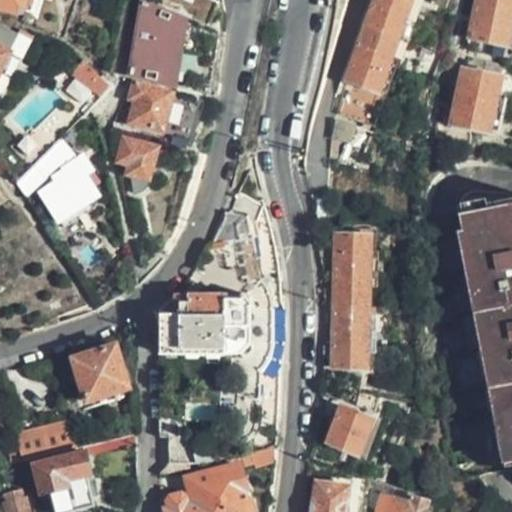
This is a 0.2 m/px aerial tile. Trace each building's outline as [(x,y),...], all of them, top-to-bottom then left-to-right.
[(0,0),(0,7),(21,14),(26,0),(0,0)] [(103,0),(127,10),(128,0),(103,0)] [(377,91),(409,0),(372,0),(345,81),(377,91)] [(506,45),(511,10),(511,0),(475,0),(468,37),(506,45)] [(172,84),(184,19),(140,1),(129,72),(172,84)] [(19,30),(16,35),(30,41),(33,36),(19,30)] [(194,57),(218,61),(221,43),(196,40),(194,57)] [(0,73),(13,49),(0,41),(0,73)] [(68,76),(96,99),(107,85),(79,62),(68,76)] [(487,130),(498,75),(462,68),(450,123),(487,130)] [(189,91),(214,94),(216,78),(191,74),(189,91)] [(172,91),(134,83),(129,99),(135,101),(130,122),(162,130),(172,91)] [(147,180),(156,148),(122,138),(116,163),(127,166),(126,174),(147,180)] [(98,197),(92,186),(97,183),(81,156),(60,168),(61,170),(52,177),(54,182),(38,192),(56,223),(98,197)] [(31,166),(13,182),(23,197),(42,177),(31,166)] [(511,195),(459,205),(507,468),(511,466),(511,195)] [(251,214),(228,212),(222,213),(221,227),(212,242),(240,238),(241,234),(252,232),(251,214)] [(364,366),(367,233),(334,232),(333,257),(332,335),(332,366),(364,366)] [(176,315),(156,315),(157,353),(238,353),(246,344),(248,307),(251,303),(251,299),(245,294),(240,292),(238,297),(181,298),(177,304),(176,315)] [(127,387),(113,345),(70,359),(84,401),(127,387)] [(356,454),(370,416),(340,405),(326,443),(356,454)] [(14,438),(20,463),(75,449),(67,424),(14,438)] [(218,460),(215,441),(196,445),(195,435),(167,436),(168,463),(199,463),(210,463),(218,460)] [(251,466),(278,460),(275,447),(248,453),(251,466)] [(70,511),(90,507),(82,475),(87,474),(82,452),(32,465),(40,494),(48,492),(52,511),(70,511)] [(249,511),(236,466),(185,480),(190,505),(182,506),(181,501),(180,497),(177,495),(175,495),(168,498),(168,502),(169,510),(163,511),(162,511),(249,511)] [(347,511),(348,508),(346,500),(347,486),(314,481),(308,511),(347,511)] [(423,511),(427,502),(412,497),(409,503),(381,496),(376,511),(423,511)] [(26,511),(24,500),(4,504),(5,508),(0,509),(0,511),(26,511)]
